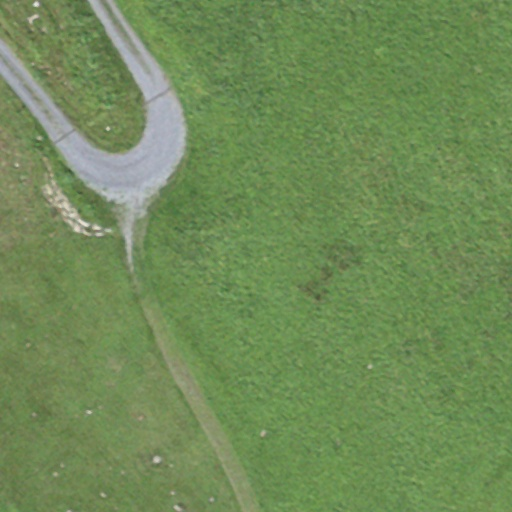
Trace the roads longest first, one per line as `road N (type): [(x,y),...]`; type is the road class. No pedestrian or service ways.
road 1 (track): [(240,511),(119,183)]
road 2 (track): [(119,183),(153,154),(160,108),(100,0)]
road 3 (track): [(0,59),(119,183)]
